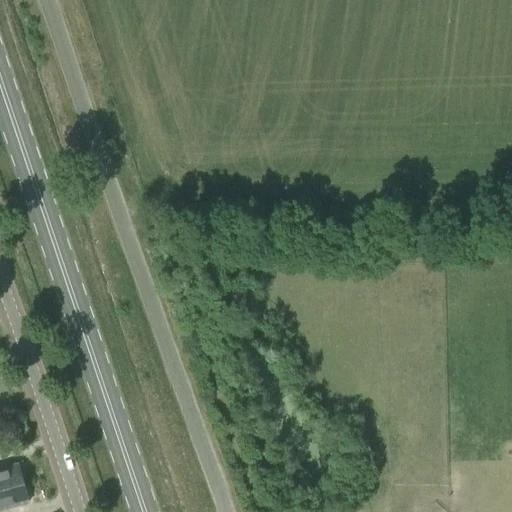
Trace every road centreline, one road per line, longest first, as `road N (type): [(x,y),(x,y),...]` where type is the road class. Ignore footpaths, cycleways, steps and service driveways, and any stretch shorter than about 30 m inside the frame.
road 1 (unclassified): [(226,511),(45,0)]
road 2 (primary): [(143,511),(0,88)]
road 3 (unclassified): [(76,511),(0,289)]
